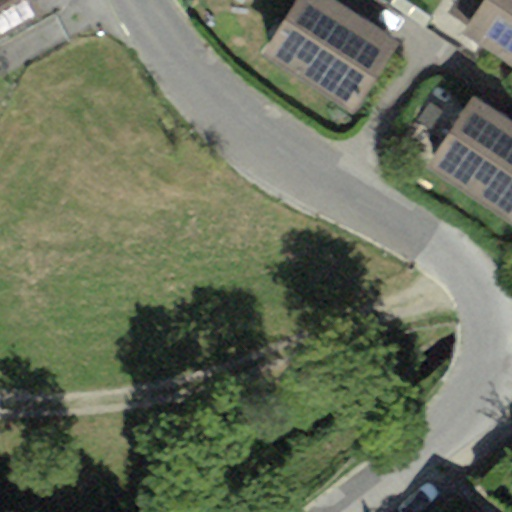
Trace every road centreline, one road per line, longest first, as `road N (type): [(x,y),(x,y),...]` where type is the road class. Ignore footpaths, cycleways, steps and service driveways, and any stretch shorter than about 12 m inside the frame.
road 1 (tertiary): [(337,511),(430,438),(473,390),(492,344),(485,298),(473,268),(414,219),(308,166),(222,98),(141,0)]
road 2 (track): [(0,404),(107,407),(473,268)]
